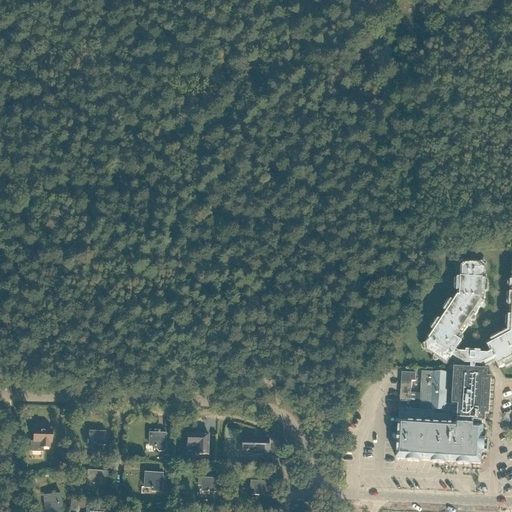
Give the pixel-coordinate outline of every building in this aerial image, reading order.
[(452,356),(456,351),(461,343),(458,341),(462,336),(467,328),(467,327),(474,316),(475,316),(478,312),(476,311),(484,300),(484,298),(485,298),(485,294),(484,294),(485,280),(486,280),(486,275),(485,275),(486,267),(480,261),(475,261),(475,260),(470,260),(470,261),(465,261),(458,266),(458,273),(457,273),(457,278),(458,278),(457,292),(456,296),(455,297),(454,297),(451,301),(452,301),(444,312),(438,320),(439,320),(431,332),(428,335),(429,335),(424,343),(425,352),(442,363),(446,366),(452,356)] [(490,353),(493,358),(498,368),(502,366),(511,360),(511,268),(511,269),(511,276),(510,281),(511,281),(510,287),(510,292),(509,306),(508,316),(509,316),(508,332),(490,341),(485,343),(490,353)] [(471,370),(476,371),(476,365),(479,365),(493,358),(490,353),(487,355),(480,354),(481,352),(465,351),(465,353),(458,353),(456,351),(452,356),(464,364),(471,365),(471,370)] [(399,422),(397,460),(407,461),(407,462),(421,463),(421,461),(432,462),(432,463),(446,464),(446,463),(458,464),(457,465),(471,466),(471,465),(482,465),(483,453),(485,453),(486,440),(483,439),(484,427),(483,427),(483,423),(483,422),(486,422),(486,414),(490,415),(492,379),(488,378),(489,371),(486,371),(476,371),(471,370),(461,370),(455,369),(453,404),(445,404),(447,374),(423,372),(422,394),(421,404),(421,411),(400,410),(399,422)] [(401,373),(400,402),(410,403),(415,404),(421,404),(422,394),(416,394),(411,393),(411,382),(415,383),(416,374),(401,373)] [(34,430),(33,442),(31,442),(31,451),(43,451),(43,448),(50,448),(50,443),(51,443),(52,430),(34,430)] [(89,431),(88,445),(105,446),(105,431),(89,431)] [(149,432),(148,447),(155,447),(156,449),(158,452),(163,452),(165,449),(166,433),(149,432)] [(187,434),(187,447),(195,447),(195,456),(207,456),(208,435),(187,434)] [(241,451),(251,451),(251,455),(261,455),(261,452),(268,452),(268,438),(242,437),(241,451)] [(81,464),(81,473),(88,473),(88,475),(95,475),(94,483),(105,484),(106,476),(104,476),(104,466),(81,464)] [(145,482),(144,488),(151,489),(151,492),(161,492),(162,476),(158,476),(158,475),(144,474),(144,481),(145,482)] [(198,477),(197,486),(201,486),(201,491),(218,492),(219,479),(198,477)] [(250,481),(249,489),(253,489),(253,493),(257,493),(257,495),(269,496),(270,492),(272,492),(273,483),(250,481)] [(45,511),(49,511),(62,511),(60,495),(44,496),(45,511)]
